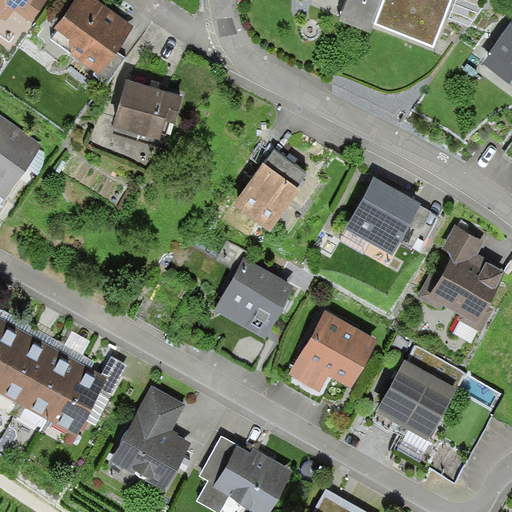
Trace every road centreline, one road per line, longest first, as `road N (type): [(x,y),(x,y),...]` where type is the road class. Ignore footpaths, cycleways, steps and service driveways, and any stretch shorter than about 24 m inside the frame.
road 1 (residential): [(455,511),(0,257)]
road 2 (residential): [(224,29),(257,63),(405,140),(511,215)]
